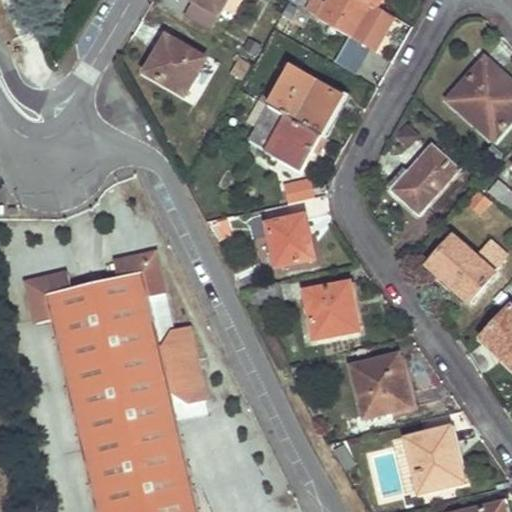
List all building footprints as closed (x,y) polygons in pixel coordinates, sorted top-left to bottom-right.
[(228,0),(191,0),(220,15),(228,0)] [(353,39),(375,51),(395,17),(379,8),(373,4),(366,0),(328,0),(327,3),(320,0),(314,0),(308,10),(320,16),(319,19),(353,39)] [(208,60),(168,38),(147,75),(188,97),(208,60)] [(487,60),(451,101),(495,141),(511,122),(511,92),(495,78),(500,71),(487,60)] [(293,69),(270,108),(321,138),(344,99),(293,69)] [(511,81),(500,71),(495,78),(511,92),(511,81)] [(270,108),(252,140),(302,171),(321,138),(270,108)] [(434,148),(394,191),(421,217),(462,172),(434,148)] [(312,179),(284,185),(289,205),(316,198),(312,179)] [(307,218),(301,219),(306,239),(312,239),(307,218)] [(301,219),(268,226),(278,269),(317,261),(312,239),(306,239),(301,219)] [(455,240),(431,269),(472,304),(497,274),(455,240)] [(157,254),(146,257),(149,268),(159,266),(157,254)] [(146,257),(116,265),(119,280),(73,290),(69,276),(37,282),(40,294),(31,296),(37,325),(54,320),(97,511),(199,511),(172,393),(165,366),(161,349),(150,299),(166,294),(159,266),(149,268),(146,257)] [(37,282),(28,285),(31,296),(40,294),(37,282)] [(283,284),(251,291),(254,306),(285,299),(283,284)] [(350,286),(308,293),(316,341),(360,333),(350,286)] [(166,294),(150,299),(161,349),(174,331),(166,294)] [(511,311),(485,340),(511,365),(511,311)] [(183,376),(199,372),(189,327),(174,331),(161,349),(165,366),(183,376)] [(400,356),(352,368),(366,421),(405,411),(401,395),(410,393),(400,356)] [(183,376),(165,366),(172,393),(203,386),(199,372),(183,376)] [(410,393),(401,395),(405,411),(414,409),(410,393)] [(454,429),(407,440),(421,495),(458,485),(455,470),(464,468),(454,429)] [(464,468),(455,470),(458,485),(468,483),(464,468)]
